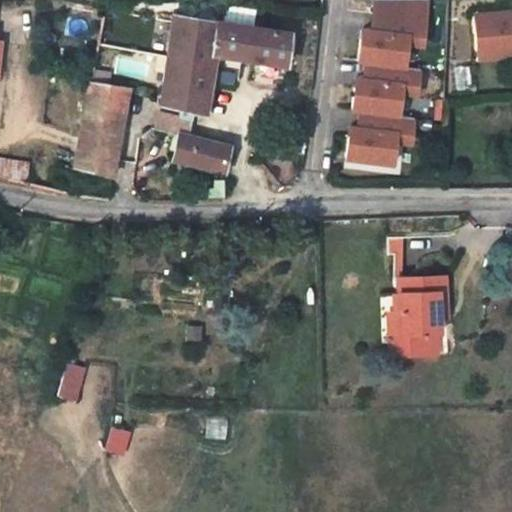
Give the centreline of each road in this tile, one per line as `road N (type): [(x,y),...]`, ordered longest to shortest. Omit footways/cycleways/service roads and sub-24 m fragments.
road 1 (residential): [(307,207),(75,202),(0,184)]
road 2 (residential): [(332,0),(307,207)]
road 3 (residential): [(511,203),(307,207)]
